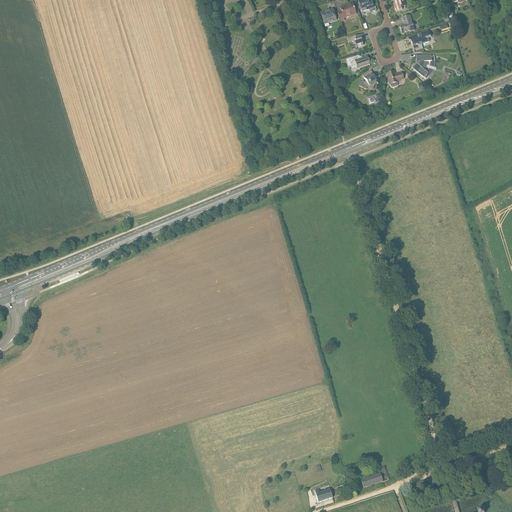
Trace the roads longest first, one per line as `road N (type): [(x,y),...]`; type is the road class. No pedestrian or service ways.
road 1 (primary): [(464,101),(7,285)]
road 2 (primary): [(16,292),(464,101)]
